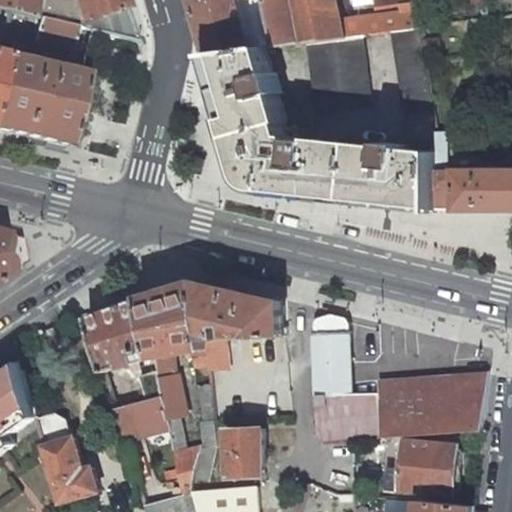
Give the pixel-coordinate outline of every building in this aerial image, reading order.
[(0,0),(0,7),(10,10),(33,15),(41,17),(77,26),(88,28),(139,40),(137,34),(138,34),(127,0),(0,0)] [(192,0),(209,55),(254,49),(239,0),(266,0),(276,46),(309,42),(349,37),(346,22),(341,0),(192,0)] [(405,14),(346,22),(349,37),(363,35),(393,31),(420,28),(416,2),(403,3),(405,14)] [(0,55),(10,10),(0,7),(0,55)] [(29,35),(36,36),(41,17),(33,15),(29,35)] [(77,26),(41,17),(36,36),(35,41),(72,50),(77,26)] [(77,26),(72,50),(83,52),(88,28),(77,26)] [(420,28),(393,31),(406,114),(435,110),(422,27),(420,28)] [(363,35),(349,37),(309,42),(318,110),(373,103),(363,35)] [(254,49),(209,55),(244,173),(262,193),(317,199),(413,209),(439,212),(438,153),(406,149),(407,145),(387,143),(386,147),(315,140),(315,142),(298,140),(298,138),(290,137),(286,123),(288,123),(280,94),(284,93),(278,74),(275,75),(267,48),(254,49)] [(80,79),(0,59),(0,131),(1,132),(24,137),(63,147),(80,79)] [(438,153),(439,212),(511,210),(511,169),(450,170),(450,132),(438,132),(438,153)] [(318,203),(296,201),(295,209),(317,211),(318,203)] [(0,279),(9,274),(2,234),(0,233),(0,279)] [(22,239),(2,234),(9,274),(26,262),(22,239)] [(144,299),(155,358),(177,354),(195,352),(209,349),(208,340),(199,281),(144,299)] [(242,291),(199,281),(208,340),(221,340),(220,325),(233,324),(233,340),(287,337),(285,300),(242,291)] [(106,373),(155,358),(144,299),(89,319),(106,373)] [(233,340),(233,324),(220,325),(221,340),(228,340),(233,340)] [(352,331),(316,332),(318,393),(321,436),(328,444),(354,443),(354,441),(385,437),(382,393),(353,393),(352,331)] [(232,369),(228,340),(221,340),(208,340),(209,349),(212,366),(212,370),(232,369)] [(195,352),(197,368),(212,366),(209,349),(195,352)] [(38,417),(18,351),(0,363),(0,456),(17,444),(11,436),(38,417)] [(177,354),(155,358),(159,371),(166,396),(178,462),(184,495),(194,491),(197,477),(204,446),(203,446),(188,450),(182,416),(190,415),(182,378),(180,376),(177,354)] [(149,400),(166,396),(159,371),(142,375),(149,400)] [(455,373),(456,386),(382,393),(385,437),(484,430),(490,374),(455,373)] [(456,386),(455,373),(382,381),(382,393),(456,386)] [(202,421),(216,420),(213,383),(198,384),(201,421),(202,421)] [(136,474),(178,462),(166,396),(149,400),(119,409),(118,409),(136,474)] [(58,413),(39,419),(63,502),(101,492),(94,467),(86,469),(77,437),(75,438),(69,419),(58,413)] [(204,446),(219,445),(216,420),(202,421),(201,421),(198,421),(203,446),(204,446)] [(233,478),(268,476),(266,427),(230,429),(233,478)] [(457,490),(461,447),(461,444),(407,439),(404,469),(402,488),(457,492),(457,490)] [(211,479),(219,445),(204,446),(197,477),(211,479)] [(457,490),(463,491),(466,447),(461,447),(457,490)] [(402,488),(404,469),(394,468),(392,487),(402,488)] [(261,511),(259,486),(194,491),(199,511),(261,511)] [(199,511),(194,491),(184,495),(146,506),(147,511),(199,511)] [(388,511),(421,511),(422,501),(389,498),(388,511)] [(475,511),(477,505),(422,501),(421,511),(475,511)]
